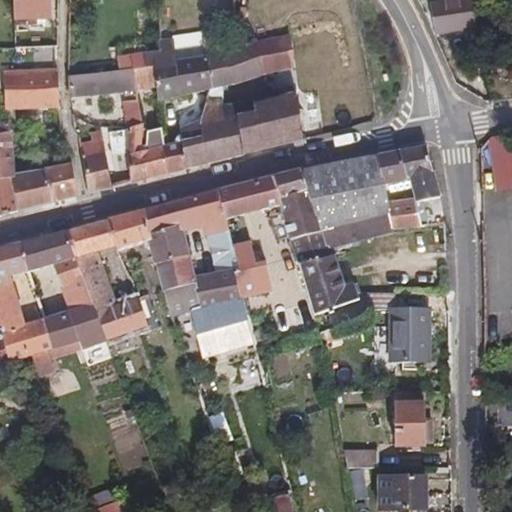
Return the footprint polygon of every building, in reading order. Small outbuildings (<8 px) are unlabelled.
[(53,19),(52,0),(14,0),(15,20),(53,19)] [(429,4),(436,36),(477,29),(472,0),(450,0),(429,4)] [(291,35),(246,44),(230,51),(214,55),(212,40),(204,41),(206,56),(212,89),(224,86),(249,80),(296,69),(291,35)] [(212,89),(206,56),(178,60),(173,38),(159,39),(160,52),(146,54),(146,56),(148,67),(154,66),(158,87),(159,101),(212,89)] [(148,67),(146,56),(120,62),(121,73),(135,69),(148,67)] [(148,67),(135,69),(137,90),(158,87),(154,66),(148,67)] [(70,97),(137,90),(135,69),(121,73),(79,76),(70,76),(70,97)] [(299,92),(296,69),(249,80),(252,96),(254,103),(299,92)] [(60,107),(59,71),(4,73),(6,109),(60,107)] [(249,80),(224,86),(228,102),(252,96),(249,80)] [(237,116),(244,156),(304,140),(299,92),(254,103),(256,113),(237,116)] [(244,156),(237,116),(233,104),(224,104),(223,100),(209,99),(201,121),(202,135),(183,141),(187,170),(244,156)] [(126,132),(143,127),(143,124),(140,111),(125,113),(126,130),(126,132)] [(0,179),(13,176),(15,176),(9,121),(0,122),(0,179)] [(169,174),(187,170),(183,141),(202,135),(201,121),(181,128),(182,134),(175,137),(176,142),(166,145),(164,145),(169,174)] [(169,174),(164,145),(161,128),(147,131),(143,131),(143,127),(126,132),(128,154),(129,157),(131,183),(169,174)] [(113,188),(102,131),(91,134),(91,141),(80,144),(89,195),(113,188)] [(511,187),(511,145),(510,135),(492,138),(502,190),(511,187)] [(417,198),(418,203),(439,199),(426,147),(377,156),(383,183),(411,178),(417,198)] [(21,175),(15,176),(13,176),(19,211),(79,197),(73,163),(53,168),(37,171),(35,155),(25,157),(20,163),(21,175)] [(383,183),(377,156),(297,173),(220,193),(225,217),(277,204),(289,238),(390,214),(388,204),(383,183)] [(0,216),(19,211),(13,176),(0,179),(0,216)] [(383,183),(388,204),(417,198),(411,178),(383,183)] [(220,193),(145,212),(151,232),(181,225),(183,233),(203,228),(206,236),(207,236),(228,231),(225,217),(220,193)] [(417,198),(388,204),(390,214),(395,228),(425,226),(418,203),(417,198)] [(151,232),(145,212),(109,222),(116,247),(118,253),(149,242),(154,265),(157,265),(189,257),(183,233),(181,225),(151,232)] [(395,228),(390,214),(289,238),(315,315),(359,300),(356,293),(360,291),(357,284),(344,288),(331,249),(393,234),(395,228)] [(99,253),(116,247),(109,222),(65,233),(87,295),(91,306),(105,342),(138,330),(149,326),(142,307),(140,302),(117,307),(99,253)] [(228,231),(207,236),(216,276),(237,272),(228,231)] [(87,295),(65,233),(20,244),(30,273),(53,267),(68,301),(87,295)] [(230,239),(237,272),(243,297),(259,291),(243,237),(230,239)] [(20,244),(0,250),(0,286),(12,284),(10,278),(30,273),(20,244)] [(195,280),(189,257),(157,265),(163,292),(176,330),(187,325),(185,315),(192,312),(243,297),(237,272),(216,276),(195,280)] [(24,328),(12,284),(0,286),(0,328),(10,363),(32,357),(48,352),(56,350),(46,321),(24,328)] [(396,310),(397,294),(368,294),(366,310),(391,311),(391,362),(430,363),(430,309),(396,310)] [(72,312),(91,306),(87,295),(68,301),(72,312)] [(140,302),(142,307),(151,303),(149,296),(139,300),(140,302)] [(254,344),(243,297),(192,312),(203,358),(254,344)] [(157,322),(151,303),(142,307),(149,326),(157,322)] [(46,321),(56,350),(69,345),(73,354),(105,342),(91,306),(72,312),(46,321)] [(149,326),(138,330),(140,337),(151,334),(149,326)] [(0,366),(10,363),(0,328),(0,366)] [(48,352),(32,357),(40,378),(55,372),(48,352)] [(426,420),(425,392),(395,393),(396,447),(427,447),(427,445),(433,445),(432,420),(426,420)] [(378,469),(377,451),(346,451),(348,470),(378,469)] [(427,510),(426,477),(379,478),(379,511),(427,510)] [(294,511),(290,493),(273,497),(276,511),(294,511)]
